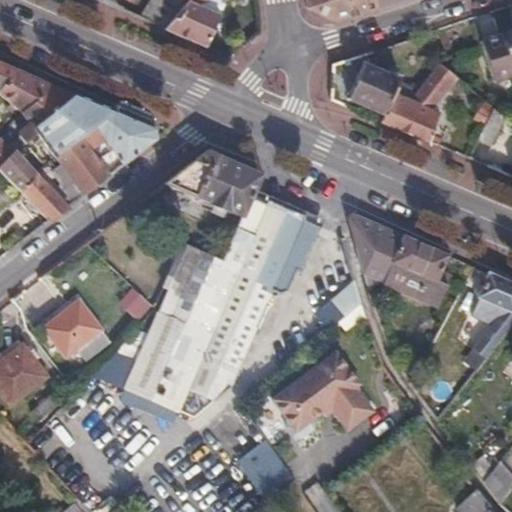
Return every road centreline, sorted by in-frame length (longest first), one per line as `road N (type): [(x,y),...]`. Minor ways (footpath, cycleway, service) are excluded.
road 1 (residential): [(0,292),(225,107)]
road 2 (secondary): [(0,13),(225,107)]
road 3 (secondary): [(291,135),(511,229)]
road 4 (residential): [(443,0),(289,55)]
